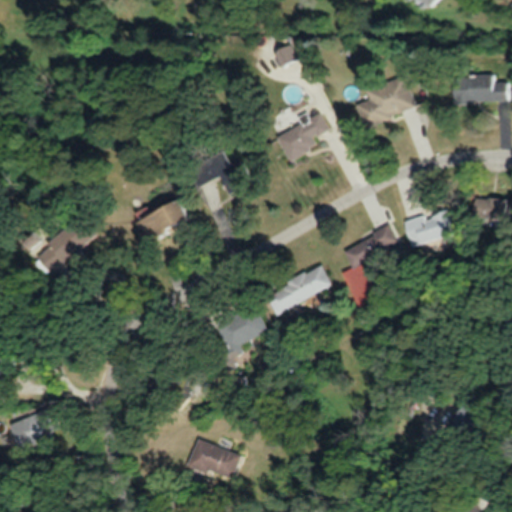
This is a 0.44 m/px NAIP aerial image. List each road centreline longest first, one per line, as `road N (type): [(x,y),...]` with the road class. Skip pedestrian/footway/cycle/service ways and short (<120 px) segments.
road 1 (residential): [(133,345),(157,320),(396,182),(511,165)]
road 2 (residential): [(125,511),(112,407),(133,345)]
